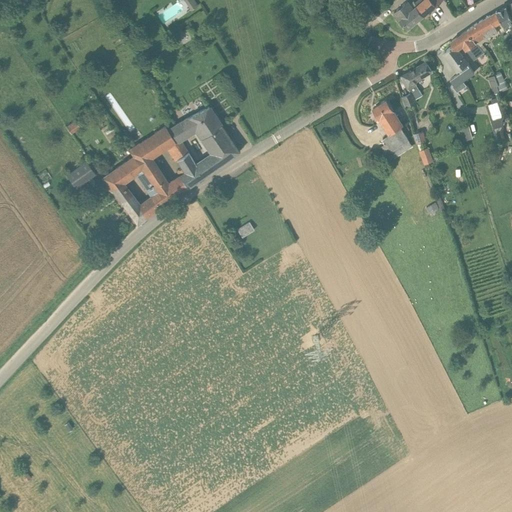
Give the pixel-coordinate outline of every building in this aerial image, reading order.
[(186,0),(193,10),(200,5),(196,0),(186,0)] [(418,0),(415,3),(417,6),(424,15),(426,17),(430,14),(428,12),(441,0),(418,0)] [(417,6),(415,3),(414,1),(410,4),(407,1),(394,12),(400,20),(407,29),(415,22),(424,15),(417,6)] [(506,32),(502,35),(505,40),(511,36),(511,17),(506,6),(497,11),(495,12),(500,21),(506,32)] [(484,52),(486,50),(482,44),(489,39),(487,37),(498,31),(501,36),(502,35),(506,32),(500,21),(495,12),(477,23),(467,30),(477,42),(484,52)] [(453,45),(454,45),(458,50),(463,45),(474,60),(484,52),(477,42),(467,30),(451,42),(453,45)] [(468,64),(458,50),(454,45),(453,45),(443,52),(457,71),(468,64)] [(422,96),(416,85),(414,81),(431,71),(426,62),(404,75),(407,81),(405,83),(409,89),(411,93),(415,100),(416,100),(422,96)] [(504,83),(500,73),(489,77),(492,87),(504,83)] [(506,89),(504,83),(492,87),(494,94),(506,89)] [(406,108),(417,102),(416,100),(415,100),(411,93),(402,98),(406,108)] [(396,157),(413,146),(409,141),(401,126),(403,125),(386,100),(373,108),(389,134),(383,138),(387,143),(382,146),(387,155),(392,151),(396,157)] [(503,117),(498,101),(488,104),(493,120),(503,117)] [(99,120),(105,115),(98,105),(91,110),(99,120)] [(167,128),(175,140),(196,128),(214,153),(203,160),(210,171),(239,151),(221,124),(209,106),(188,118),(187,116),(167,128)] [(75,132),(81,125),(74,120),(68,128),(75,132)] [(466,140),(475,137),(470,123),(462,125),(466,140)] [(129,149),(134,156),(165,203),(180,192),(172,181),(167,184),(149,158),(166,146),(176,160),(177,159),(179,162),(186,157),(183,152),(175,140),(167,128),(165,126),(140,143),(139,142),(129,149)] [(426,141),(423,131),(415,133),(417,143),(426,141)] [(433,161),(427,147),(419,151),(424,165),(433,161)] [(186,157),(179,162),(185,172),(180,176),(187,187),(202,176),(188,152),(186,149),(183,152),(186,157)] [(154,211),(165,203),(134,156),(103,178),(112,189),(121,182),(135,172),(152,196),(145,201),(154,211)] [(76,188),(95,174),(85,160),(66,174),(76,188)] [(121,182),(112,189),(137,224),(147,216),(121,182)] [(432,215),(442,211),(438,202),(428,206),(432,215)] [(249,223),(237,230),(241,237),(253,229),(249,223)]
